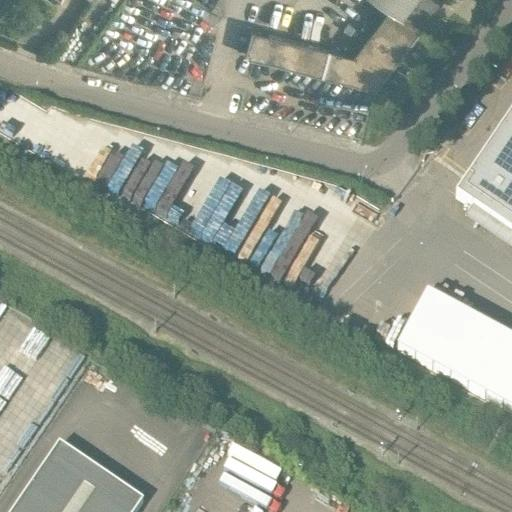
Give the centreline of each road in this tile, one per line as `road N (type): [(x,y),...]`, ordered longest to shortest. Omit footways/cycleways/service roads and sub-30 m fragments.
road 1 (unclassified): [(374,165),(0,66)]
road 2 (unclassified): [(374,165),(395,151),(507,0)]
